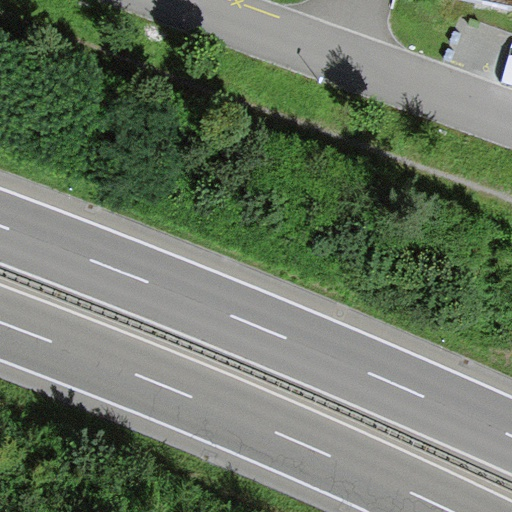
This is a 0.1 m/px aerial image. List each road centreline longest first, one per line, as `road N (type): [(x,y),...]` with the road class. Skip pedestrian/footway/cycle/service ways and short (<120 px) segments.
road 1 (motorway): [(511,434),(212,305),(0,225)]
road 2 (motorway): [(0,320),(454,511)]
road 3 (residential): [(511,122),(171,0)]
